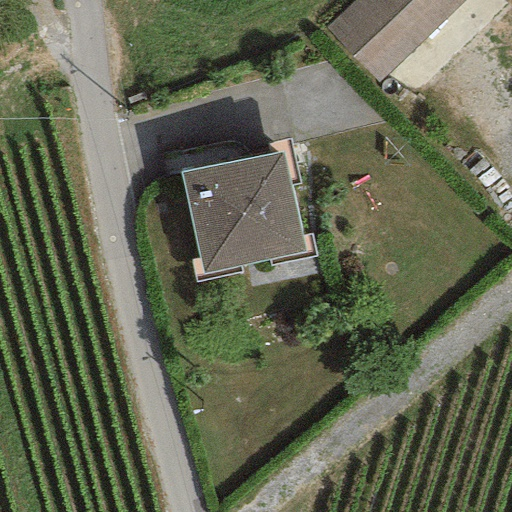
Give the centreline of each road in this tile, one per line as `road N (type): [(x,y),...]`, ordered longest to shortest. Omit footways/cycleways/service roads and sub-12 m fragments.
road 1 (unclassified): [(76,0),(182,511)]
road 2 (track): [(253,511),(511,289)]
